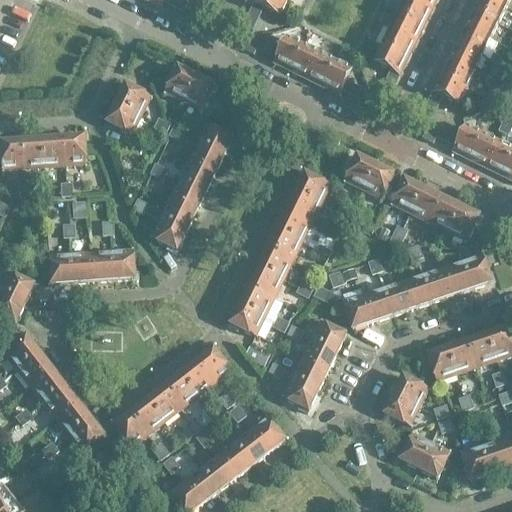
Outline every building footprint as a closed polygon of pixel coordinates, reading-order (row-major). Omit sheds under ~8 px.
[(164,0),(144,0),(144,1),(152,5),(151,7),(159,11),(163,4),(164,0)] [(173,9),(176,0),(170,0),(168,6),(173,9)] [(178,11),(183,1),(179,0),(176,0),(173,9),(178,11)] [(211,8),(213,4),(204,0),(203,0),(201,3),(211,8)] [(279,18),(287,2),(283,0),(255,0),(253,5),(253,6),(263,11),(279,18)] [(434,5),(436,0),(406,0),(406,1),(433,14),(436,6),(434,5)] [(498,26),(506,10),(486,0),(478,0),(476,5),(478,6),(474,14),(498,26)] [(486,0),(506,10),(511,0),(486,0)] [(188,4),(183,1),(178,11),(183,14),(184,11),(188,4)] [(429,22),(433,14),(406,1),(398,17),(423,29),(427,21),(429,22)] [(211,8),(201,3),(200,7),(210,12),(211,8)] [(263,11),(253,6),(252,9),(262,14),(263,11)] [(262,14),(252,9),(250,13),(260,18),(262,14)] [(185,23),(190,13),(184,11),(183,14),(179,21),(185,23)] [(195,16),(190,13),(185,23),(190,26),(195,16)] [(260,18),(250,13),(248,17),(258,22),(260,18)] [(490,42),(498,26),(474,14),(470,22),(468,21),(464,29),(490,42)] [(258,22),(248,17),(246,21),(256,26),(258,22)] [(419,37),(423,29),(398,17),(390,33),(417,46),(421,38),(419,37)] [(256,26),(246,21),(244,24),(254,29),(256,26)] [(254,29),(244,24),(242,28),(252,33),(254,29)] [(482,58),(490,42),(464,29),(460,37),(462,38),(458,46),(482,58)] [(413,54),(417,46),(390,33),(382,49),(407,61),(411,53),(413,54)] [(262,53),(267,43),(262,41),(259,48),(257,51),(262,53)] [(291,73),(303,49),(287,41),(282,50),(277,60),(274,67),(282,71),(283,69),(291,73)] [(248,55),(253,45),(248,42),(243,52),(248,55)] [(267,56),(272,46),(267,43),(262,53),(267,56)] [(254,57),(257,51),(259,48),(253,45),(248,55),(254,57)] [(272,58),(277,48),(272,46),(267,56),(272,58)] [(474,75),(482,58),(458,46),(454,55),(452,54),(448,62),(474,75)] [(277,60),(282,50),(277,48),(272,58),(277,60)] [(306,83),(319,57),(303,49),(291,73),(299,78),(298,80),(306,83)] [(403,70),(407,61),(382,49),(374,65),(390,73),(400,78),(401,79),(405,71),(403,70)] [(323,89),(335,65),(319,57),(306,83),(314,87),(315,85),(323,89)] [(466,91),(474,75),(448,62),(444,69),(446,70),(442,79),(466,91)] [(347,83),(352,73),(335,65),(323,89),(332,94),(331,95),(339,100),(342,93),(347,83)] [(185,103),(196,80),(177,70),(166,94),(170,96),(177,100),(185,103)] [(400,78),(390,73),(388,77),(398,82),(400,78)] [(398,82),(388,77),(386,81),(396,86),(398,82)] [(458,107),(466,91),(442,79),(438,87),(436,86),(432,94),(433,94),(442,99),(458,107)] [(204,113),(214,91),(215,89),(196,80),(185,103),(204,113)] [(396,86),(386,81),(385,84),(394,89),(396,86)] [(347,95),(352,85),(347,83),(342,93),(347,95)] [(394,89),(385,84),(383,88),(393,93),(394,89)] [(352,97),(357,87),(352,85),(347,95),(352,97)] [(357,100),(362,90),(357,87),(352,97),(357,100)] [(139,118),(148,101),(149,99),(125,88),(116,107),(139,118)] [(393,93),(383,88),(381,92),(391,97),(393,93)] [(367,93),(362,90),(357,100),(362,102),(363,100),(367,93)] [(391,97),(381,92),(379,96),(389,101),(391,97)] [(442,99),(433,94),(431,98),(441,103),(442,99)] [(169,116),(177,100),(170,96),(162,112),(169,116)] [(441,103),(431,98),(429,102),(439,107),(441,103)] [(364,112),(369,102),(363,100),(362,102),(359,109),(364,112)] [(374,105),(369,102),(364,112),(369,115),(374,105)] [(439,107),(429,102),(427,105),(437,110),(439,107)] [(435,114),(437,110),(427,105),(425,109),(435,114)] [(130,137),(139,118),(116,107),(106,126),(130,137)] [(435,114),(425,109),(423,113),(433,118),(435,114)] [(179,127),(184,117),(175,112),(170,123),(179,127)] [(433,118),(423,113),(421,117),(431,122),(433,118)] [(511,133),(511,132),(511,125),(504,122),(501,128),(511,133)] [(166,137),(170,128),(159,123),(155,132),(166,137)] [(509,139),(511,133),(501,128),(498,134),(509,139)] [(223,160),(233,141),(209,129),(200,149),(223,160)] [(181,145),(185,136),(175,130),(170,139),(181,145)] [(441,142),(446,132),(441,130),(438,136),(436,139),(441,142)] [(470,162),(482,138),(466,130),(461,139),(456,149),(453,156),(461,160),(462,158),(470,162)] [(427,144),(432,134),(427,131),(422,141),(427,144)] [(446,144),(451,134),(446,132),(441,142),(446,144)] [(436,139),(438,136),(432,134),(427,144),(433,146),(436,139)] [(451,147),(456,137),(451,134),(446,144),(451,147)] [(456,149),(461,139),(456,137),(451,147),(456,149)] [(485,172),(498,146),(482,138),(470,162),(479,166),(478,168),(485,172)] [(86,166),(85,140),(63,142),(65,168),(86,166)] [(65,168),(63,142),(42,143),(44,169),(65,168)] [(44,169),(42,143),(21,145),(23,171),(44,169)] [(23,171),(21,145),(0,146),(2,172),(23,171)] [(502,178),(511,158),(511,152),(498,146),(485,172),(493,176),(494,174),(502,178)] [(214,179),(223,160),(200,149),(191,167),(214,179)] [(511,185),(511,158),(502,178),(511,182),(510,184),(511,185)] [(364,192),(376,168),(356,159),(345,182),(364,192)] [(205,198),(212,183),(214,179),(191,167),(181,186),(205,198)] [(162,182),(167,173),(156,168),(152,177),(162,182)] [(383,201),(395,178),(376,168),(364,192),(383,201)] [(318,207),(327,189),(328,188),(305,176),(295,196),(318,207)] [(411,215),(423,192),(404,182),(392,206),(411,215)] [(195,217),(205,198),(181,186),(172,205),(195,217)] [(72,200),(72,188),(62,188),(62,200),(72,200)] [(30,203),(30,191),(20,191),(21,203),(30,203)] [(430,224),(441,201),(423,192),(411,215),(430,224)] [(309,226),(318,207),(295,196),(286,214),(309,226)] [(449,234),(460,210),(441,201),(430,224),(449,234)] [(145,218),(149,209),(138,204),(134,213),(145,218)] [(186,235),(194,220),(195,217),(172,205),(163,224),(186,235)] [(0,218),(5,221),(10,212),(0,207),(0,218)] [(468,243),(478,222),(479,220),(460,210),(449,234),(468,243)] [(365,228),(370,217),(361,213),(356,223),(365,228)] [(300,245),(309,226),(286,214),(276,233),(300,245)] [(344,229),(349,220),(338,215),(333,224),(344,229)] [(177,254),(186,235),(163,224),(153,243),(177,254)] [(114,238),(114,226),(104,227),(104,239),(114,238)] [(75,241),(74,229),(64,230),(65,242),(75,241)] [(399,252),(407,235),(398,231),(390,247),(399,252)] [(291,264),(300,245),(276,233),(267,252),(291,264)] [(327,264),(331,255),(321,249),(316,258),(327,264)] [(422,262),(418,250),(409,253),(413,265),(422,262)] [(281,282),(291,264),(267,252),(258,271),(281,282)] [(135,283),(134,257),(112,258),(114,284),(135,283)] [(114,284),(112,258),(91,260),(93,285),(114,284)] [(93,285),(91,260),(70,261),(72,287),(93,285)] [(72,287),(70,261),(49,262),(51,288),(72,287)] [(492,286),(483,261),(463,268),(472,293),(492,286)] [(382,275),(378,264),(369,267),(373,278),(382,275)] [(472,293),(463,268),(443,275),(452,299),(472,293)] [(272,301),(281,282),(258,271),(249,290),(272,301)] [(452,299),(443,275),(424,281),(432,306),(452,299)] [(25,308),(34,289),(11,277),(1,296),(25,308)] [(343,288),(339,277),(330,280),(334,291),(343,288)] [(432,306),(424,281),(404,288),(412,313),(432,306)] [(308,301),(313,292),(302,287),(298,296),(308,301)] [(412,313),(404,288),(384,295),(392,320),(412,313)] [(263,320),(272,301),(249,290),(239,309),(263,320)] [(326,305),(330,296),(319,291),(315,300),(326,305)] [(392,320),(384,295),(364,301),(372,326),(392,320)] [(0,319),(15,327),(25,308),(1,296),(0,299),(0,319)] [(372,326),(364,301),(344,308),(352,333),(372,326)] [(253,339),(263,320),(239,309),(230,328),(253,339)] [(284,336),(289,327),(278,322),(274,331),(284,336)] [(336,358),(346,338),(322,327),(313,346),(336,358)] [(299,345),(303,336),(292,330),(288,339),(299,345)] [(511,357),(511,345),(508,333),(507,331),(487,338),(495,363),(511,357)] [(495,363),(487,338),(467,345),(475,370),(495,363)] [(39,356),(31,345),(26,340),(6,355),(19,372),(39,356)] [(475,370),(467,345),(447,352),(456,376),(475,370)] [(327,376),(336,358),(313,346),(304,365),(327,376)] [(230,373),(214,352),(197,365),(213,386),(230,373)] [(456,376),(447,352),(427,358),(435,383),(456,376)] [(52,373),(49,369),(39,356),(19,372),(32,389),(52,373)] [(213,386),(197,365),(180,378),(196,399),(213,386)] [(318,395),(325,380),(327,376),(304,365),(294,384),(318,395)] [(280,382),(285,373),(274,368),(270,377),(280,382)] [(65,389),(56,378),(52,373),(32,389),(45,405),(65,389)] [(506,387),(504,381),(502,376),(493,379),(497,391),(506,387)] [(196,399),(180,378),(164,391),(180,411),(196,399)] [(416,410),(425,393),(426,391),(403,380),(393,399),(416,410)] [(308,414),(318,395),(294,384),(285,403),(308,414)] [(78,406),(75,402),(65,389),(45,405),(58,422),(78,406)] [(180,411),(164,391),(147,404),(163,424),(180,411)] [(511,405),(511,398),(511,395),(500,399),(503,409),(511,405)] [(235,407),(228,397),(220,403),(228,413),(235,407)] [(407,429),(416,410),(393,399),(384,418),(407,429)] [(473,411),(469,400),(459,403),(463,415),(473,411)] [(163,424),(147,404),(130,417),(146,437),(163,424)] [(91,422),(78,406),(58,422),(71,438),(91,422)] [(449,419),(446,410),(435,414),(438,423),(449,419)] [(246,420),(239,411),(231,417),(238,426),(246,420)] [(32,422),(29,418),(26,414),(16,421),(23,429),(32,422)] [(478,427),(474,416),(465,419),(468,430),(478,427)] [(146,437),(130,417),(114,430),(130,450),(146,437)] [(104,439),(91,422),(71,438),(84,455),(104,439)] [(202,432),(195,423),(187,429),(194,438),(202,432)] [(285,444),(269,423),(252,436),(268,457),(285,444)] [(454,433),(451,424),(439,428),(443,437),(454,433)] [(213,446),(205,436),(198,442),(205,452),(213,446)] [(268,457),(252,436),(236,449),(252,470),(268,457)] [(418,473),(430,450),(411,440),(399,463),(418,473)] [(511,470),(511,442),(501,446),(510,471),(511,470)] [(510,471),(501,446),(481,453),(490,478),(510,471)] [(58,455),(55,451),(52,447),(42,454),(48,462),(58,455)] [(169,458),(162,449),(154,455),(161,464),(169,458)] [(252,470),(236,449),(219,462),(235,482),(252,470)] [(437,482),(449,459),(430,450),(418,473),(437,482)] [(490,478),(481,453),(461,460),(470,485),(490,478)] [(180,471),(172,462),(164,468),(172,478),(180,471)] [(235,482),(219,462),(202,475),(218,495),(235,482)] [(218,495),(202,475),(186,488),(202,508),(218,495)] [(196,511),(202,508),(186,488),(169,501),(177,511),(196,511)]
